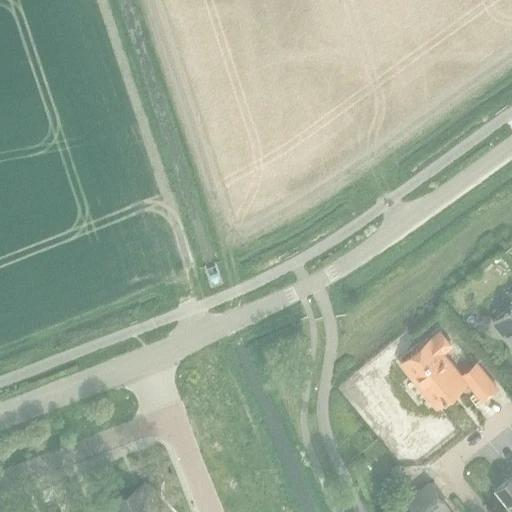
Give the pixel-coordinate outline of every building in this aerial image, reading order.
[(511,342),(511,289),(510,291),(511,292),(511,302),(493,318),(511,342)] [(450,343),(440,330),(430,338),(429,337),(401,360),(436,403),(467,378),(479,393),(483,396),(495,387),(474,362),(459,374),(440,351),(450,343)] [(511,470),(494,485),(511,506),(511,470)] [(112,511),(157,511),(145,480),(106,496),(112,511)] [(410,481),(390,497),(397,505),(395,506),(399,511),(450,511),(445,506),(448,504),(429,480),(417,490),(410,481)]
